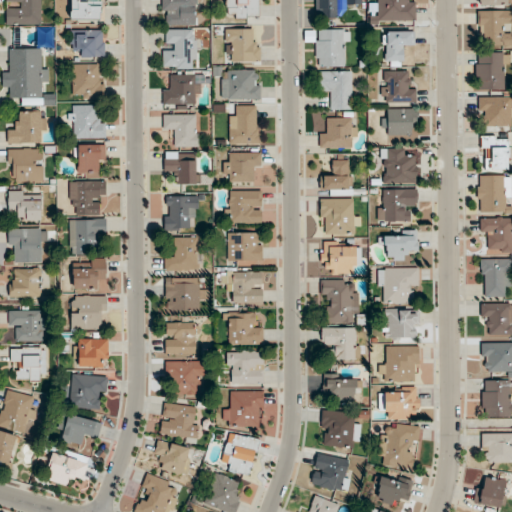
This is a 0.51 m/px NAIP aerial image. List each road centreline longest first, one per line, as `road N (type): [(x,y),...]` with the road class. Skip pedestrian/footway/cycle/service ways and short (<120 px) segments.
road 1 (residential): [(0,492),(67,511),(447,480),(447,0)]
road 2 (residential): [(135,0),(137,399),(129,444),(101,511)]
road 3 (residential): [(292,0),(294,422),(269,511)]
